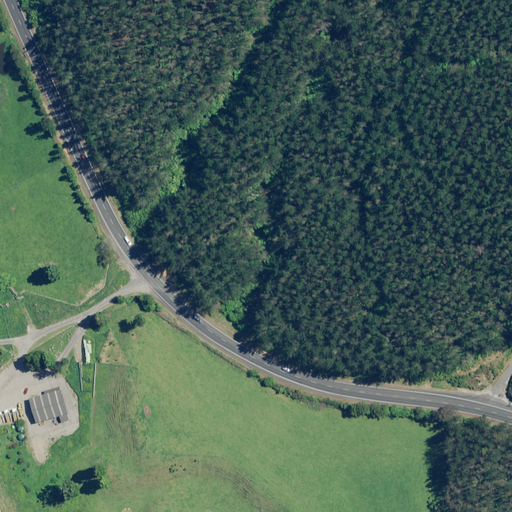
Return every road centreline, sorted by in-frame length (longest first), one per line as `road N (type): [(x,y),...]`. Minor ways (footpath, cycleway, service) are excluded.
road 1 (primary): [(511,418),(313,381),(244,352),(172,303),(115,228),(9,0)]
road 2 (track): [(153,281),(0,336)]
